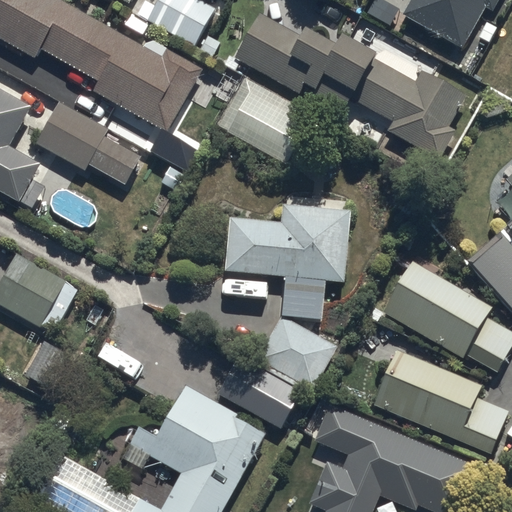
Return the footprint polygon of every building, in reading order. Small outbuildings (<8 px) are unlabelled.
[(46,0),(0,0),(0,38),(43,62),(46,56),(107,89),(103,97),(176,138),(208,80),(174,61),(170,68),(46,0)] [(218,14),(192,0),(173,0),(159,25),(198,48),(218,14)] [(419,0),(407,23),(465,53),(486,13),(495,18),(503,0),(419,0)] [(304,49),(266,27),(244,66),(304,99),(308,91),(317,96),(327,79),(358,97),(354,103),(399,128),(391,141),(440,168),(453,145),(446,141),(466,105),(425,82),(420,90),(345,48),(340,56),(309,39),(304,49)] [(313,125),(253,91),(231,130),(291,164),(313,125)] [(0,194),(25,208),(47,170),(13,151),(33,116),(0,97),(0,194)] [(68,115),(47,153),(92,178),(97,170),(134,191),(147,168),(110,147),(113,140),(68,115)] [(294,286),(290,323),(325,327),(328,290),(345,292),(353,224),(288,217),(286,235),(237,230),(232,280),(294,286)] [(511,234),(472,268),(511,315),(511,234)] [(24,269),(2,308),(61,342),(83,303),(24,269)] [(414,274),(389,320),(498,381),(511,355),(511,342),(484,326),(490,316),(414,274)] [(291,330),(269,370),(317,395),(338,355),(291,330)] [(396,362),(377,411),(494,456),(508,418),(472,404),(476,393),(396,362)] [(247,370),(229,404),(288,434),(306,400),(247,370)] [(66,511),(229,511),(270,436),(195,396),(166,451),(147,441),(132,469),(148,477),(159,458),(189,474),(170,509),(164,511),(157,511),(64,460),(43,499),(66,511)] [(460,511),(478,471),(329,408),(314,444),(347,458),(342,472),(328,466),(310,508),(319,511),(373,511),(379,499),(410,511),(416,511),(418,509),(424,511),(460,511)] [(79,429),(55,417),(46,436),(69,448),(79,429)] [(0,504),(2,506),(15,481),(0,473),(0,504)]
